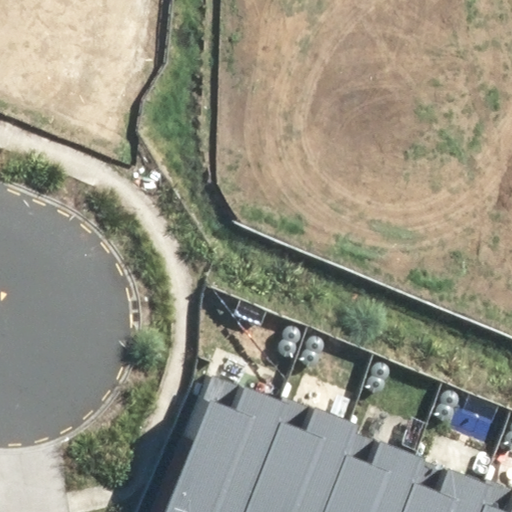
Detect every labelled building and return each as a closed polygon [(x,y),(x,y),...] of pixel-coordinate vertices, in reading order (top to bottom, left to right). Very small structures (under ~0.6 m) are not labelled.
[(200,363),(142,511),(221,511),(269,390),(200,363)] [(269,390),(221,511),(300,511),(337,416),(269,390)] [(337,416),(300,511),(378,511),(406,443),(337,416)] [(406,443),(378,511),(457,511),(474,470),(406,443)] [(511,511),(511,484),(474,470),(457,511),(511,511)]
